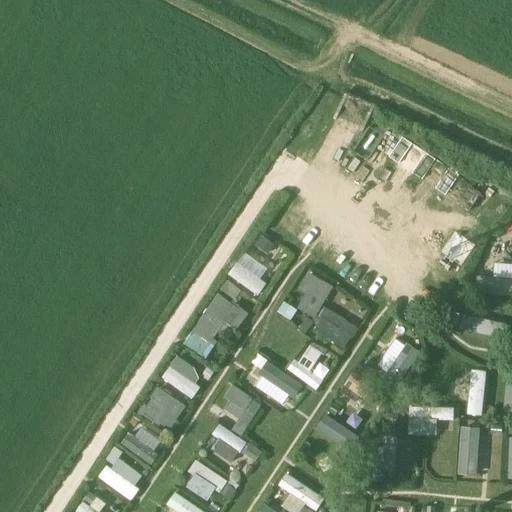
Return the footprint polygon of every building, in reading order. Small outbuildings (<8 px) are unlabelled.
[(311,114),(289,144),(302,154),(324,123),(311,114)] [(451,191),(460,167),(397,142),(391,158),(410,165),(407,174),(451,191)] [(266,253),(274,244),(263,234),(255,243),(266,253)] [(270,285),(238,264),(229,278),(261,299),(270,285)] [(511,279),(477,278),(476,295),(511,297),(511,279)] [(319,279),(301,310),(313,318),(331,286),(319,279)] [(249,318),(217,297),(208,311),(240,332),(249,318)] [(284,301),(278,311),(290,319),(297,308),(284,301)] [(293,318),(310,328),(315,319),(298,309),(293,318)] [(462,330),(501,338),(504,324),(465,316),(462,330)] [(205,317),(188,343),(202,352),(219,325),(205,317)] [(353,337),(324,318),(316,330),(344,349),(353,337)] [(411,345),(388,377),(400,386),(422,353),(411,345)] [(295,361),(288,371),(317,391),(324,381),(295,361)] [(301,383),(269,362),(260,376),(292,397),(301,383)] [(202,387),(169,366),(160,380),(193,401),(202,387)] [(387,396),(354,374),(346,386),(379,408),(387,396)] [(472,374),(469,413),(483,415),(487,376),(472,374)] [(233,387),(226,397),(255,417),(262,407),(233,387)] [(158,388),(141,414),(155,423),(172,397),(158,388)] [(412,422),(451,423),(452,409),(412,407),(412,422)] [(359,438),(327,417),(319,428),(351,450),(359,438)] [(220,426),(213,435),(242,456),(249,446),(220,426)] [(161,454),(129,433),(120,446),(152,467),(161,454)] [(466,433),(463,472),(477,473),(480,434),(466,433)] [(365,478),(386,444),(373,437),(353,470),(365,478)] [(197,462),(190,472),(220,492),(226,482),(197,462)] [(139,488),(107,467),(98,481),(130,501),(139,488)] [(323,497),(290,475),(282,487),(315,509),(323,497)] [(199,511),(175,495),(168,505),(178,511),(199,511)] [(100,511),(83,501),(75,511),(100,511)]
